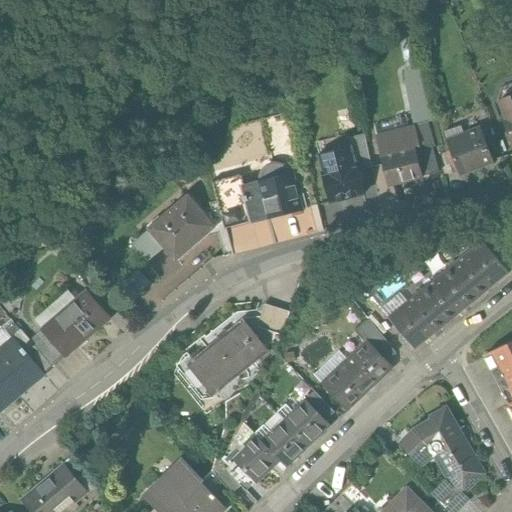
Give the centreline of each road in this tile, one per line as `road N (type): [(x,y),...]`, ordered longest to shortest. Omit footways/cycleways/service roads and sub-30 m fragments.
road 1 (residential): [(0,462),(136,344),(227,281),(511,198)]
road 2 (residential): [(439,353),(270,511)]
road 3 (residential): [(439,353),(511,471)]
